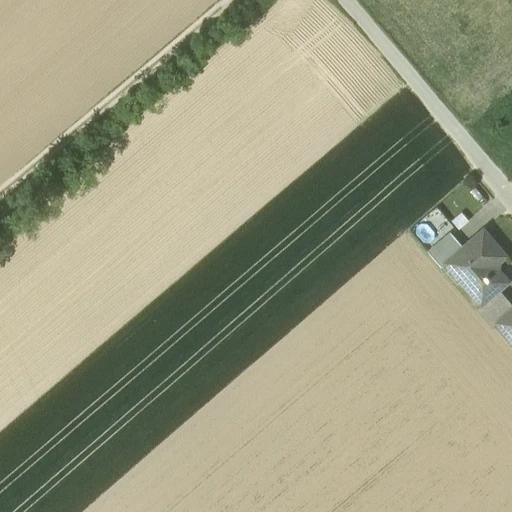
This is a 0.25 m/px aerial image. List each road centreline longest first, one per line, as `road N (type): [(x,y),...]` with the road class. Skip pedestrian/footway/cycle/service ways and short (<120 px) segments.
road 1 (track): [(0,197),(230,0)]
road 2 (unclassified): [(482,163),(343,0)]
